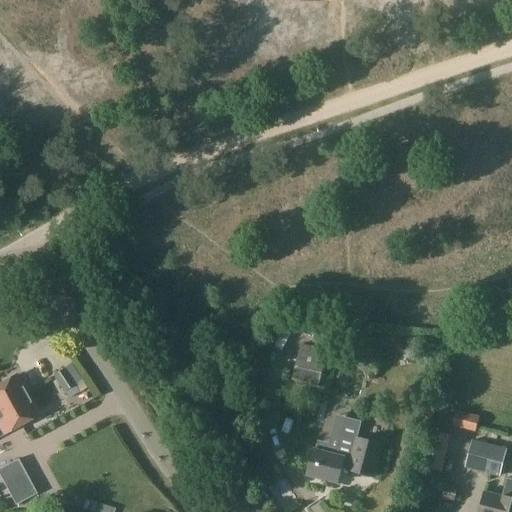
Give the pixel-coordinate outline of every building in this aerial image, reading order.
[(330,348),(334,333),(315,328),(311,344),(330,348)] [(323,348),(280,337),(275,358),(286,361),(282,374),(303,380),(307,367),(317,370),(323,348)] [(73,388),(62,369),(51,377),(63,395),(64,394),(73,388)] [(14,377),(0,383),(0,390),(19,425),(35,416),(14,377)] [(73,388),(64,394),(68,400),(78,393),(73,386),(72,386),(73,388)] [(0,390),(0,435),(19,425),(0,390)] [(36,393),(34,406),(48,409),(51,396),(36,393)] [(300,428),(320,434),(326,415),(305,409),(300,428)] [(456,411),(452,428),(476,433),(480,417),(456,411)] [(317,439),(313,450),(307,475),(336,483),(340,470),(373,479),(383,445),(356,437),(360,423),(344,418),(334,416),(328,442),(317,439)] [(456,430),(452,441),(475,449),(479,437),(456,430)] [(450,434),(433,431),(425,469),(442,473),(450,434)] [(484,444),(476,472),(499,478),(507,450),(484,444)] [(0,480),(14,506),(35,495),(16,460),(0,468),(0,480)] [(312,495),(340,498),(342,485),(314,481),(312,495)] [(511,511),(511,486),(505,485),(502,497),(482,492),(477,511),(511,511)]
